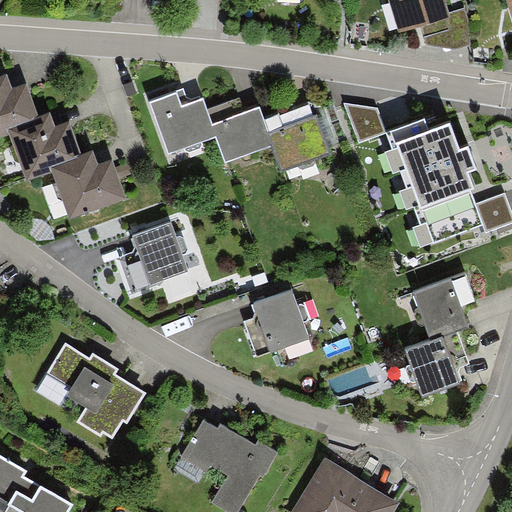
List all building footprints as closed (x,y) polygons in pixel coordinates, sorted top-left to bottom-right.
[(390,0),(397,23),(419,17),(425,37),(452,40),(463,37),(463,26),(458,9),(443,14),(438,0),(390,0)] [(0,126),(31,116),(19,84),(4,89),(0,76),(0,126)] [(163,150),(209,134),(196,96),(178,102),(173,87),(145,97),(163,150)] [(219,159),(266,143),(253,105),(235,111),(229,96),(201,105),(219,159)] [(278,168),(324,151),(305,98),(259,114),(278,168)] [(6,125),(22,172),(74,154),(62,122),(47,127),(42,113),(6,125)] [(426,119),(381,135),(419,239),(474,219),(461,184),(451,187),(426,119)] [(49,164),(65,210),(116,193),(105,161),(90,166),(85,151),(49,164)] [(167,218),(127,232),(134,250),(120,255),(132,286),(185,268),(167,218)] [(410,291),(427,339),(465,327),(457,304),(471,300),(462,273),(410,291)] [(251,353),(302,336),(286,289),(248,302),(253,316),(240,320),(251,353)] [(455,330),(402,348),(418,397),(458,383),(450,360),(464,356),(455,330)] [(121,421),(138,388),(109,372),(113,364),(86,350),(84,354),(59,341),(40,376),(83,400),(73,418),(106,436),(117,418),(121,421)] [(212,425),(200,418),(177,456),(202,470),(205,465),(223,476),(209,499),(230,511),(254,472),(258,474),(272,449),(253,438),(251,442),(215,421),(212,425)] [(0,511),(58,511),(66,499),(19,472),(22,466),(0,453),(0,497),(3,499),(0,505),(0,511)] [(382,511),(390,499),(321,459),(290,511),(382,511)]
